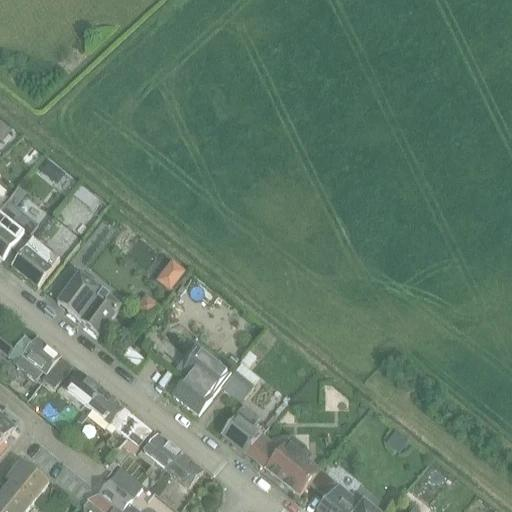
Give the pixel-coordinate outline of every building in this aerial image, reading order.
[(0,124),(0,144),(1,145),(10,133),(0,124)] [(46,162),(39,171),(47,178),(54,168),(46,162)] [(81,188),(74,198),(83,205),(91,196),(81,188)] [(18,192),(8,205),(16,211),(26,198),(18,192)] [(0,260),(3,263),(16,247),(24,237),(29,241),(38,229),(24,218),(16,211),(8,205),(6,208),(0,215),(0,260)] [(38,290),(50,275),(58,265),(33,245),(13,270),(38,290)] [(98,339),(111,324),(121,312),(80,278),(58,306),(98,339)] [(38,343),(34,348),(25,340),(19,348),(0,332),(0,352),(18,367),(17,370),(32,382),(37,386),(41,382),(55,394),(73,371),(38,343)] [(129,349),(121,359),(132,368),(140,358),(129,349)] [(232,378),(198,351),(179,375),(187,382),(173,400),(198,420),(232,378)] [(249,355),(240,367),(241,368),(247,372),(256,361),(249,355)] [(152,357),(144,363),(156,377),(164,371),(152,357)] [(240,407),(258,385),(260,383),(247,372),(241,368),(222,392),(240,407)] [(102,394),(80,377),(65,395),(88,412),(102,394)] [(152,435),(130,417),(123,427),(117,422),(124,412),(102,394),(88,412),(116,434),(128,444),(138,452),(152,435)] [(222,438),(246,458),(262,439),(253,431),(260,423),(244,410),(222,438)] [(0,449),(16,430),(0,417),(0,449)] [(146,455),(144,457),(141,455),(138,459),(163,478),(180,457),(159,439),(146,455)] [(299,500),(311,485),(318,476),(304,465),(309,459),(290,443),(281,454),(262,439),(246,458),(299,500)] [(128,444),(124,449),(134,457),(138,452),(128,444)] [(180,457),(163,478),(168,482),(171,478),(189,492),(203,475),(180,457)] [(22,465),(10,479),(38,502),(49,487),(22,465)] [(29,511),(38,502),(10,479),(7,484),(11,487),(3,496),(22,511),(29,511)] [(159,484),(152,493),(159,499),(166,490),(159,485),(159,484)] [(116,511),(134,511),(130,508),(133,504),(109,485),(99,497),(116,511)] [(370,511),(363,505),(360,508),(336,489),(318,511),(370,511)] [(0,511),(22,511),(3,496),(0,500),(0,511)] [(116,511),(99,497),(88,504),(97,511),(116,511)]
